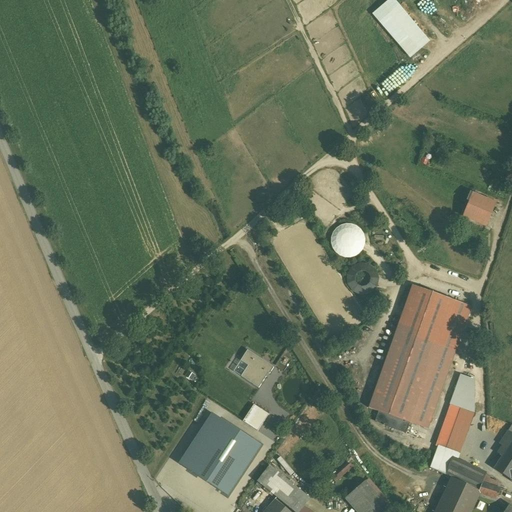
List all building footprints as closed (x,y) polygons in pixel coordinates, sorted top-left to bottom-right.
[(429,42),(393,0),(389,0),(373,14),(410,58),(429,42)] [(474,190),(464,214),(487,224),(497,200),(474,190)] [(363,247),(364,241),(363,235),(359,230),(354,226),(347,225),(341,226),(336,230),(332,235),(331,242),(333,248),(336,253),(342,257),(348,258),(354,256),(359,253),(363,247)] [(376,285),(377,279),(376,273),(373,268),(368,265),(362,264),(356,265),(351,269),(348,274),(347,280),(348,285),(352,290),(357,294),(362,295),(368,293),(373,290),(376,285)] [(471,308),(412,286),(396,331),(455,352),(471,308)] [(455,352),(396,331),(368,408),(378,412),(409,423),(428,430),(455,352)] [(275,367),(248,350),(234,371),(260,389),(275,367)] [(463,379),(452,406),(469,412),(476,390),(473,389),(474,384),(463,379)] [(268,412),(255,404),(243,421),(256,430),(268,412)] [(452,406),(436,454),(451,460),(458,460),(474,414),(469,412),(452,406)] [(409,423),(378,412),(375,422),(406,433),(409,423)] [(180,465),(227,497),(261,447),(213,415),(180,465)] [(511,441),(511,433),(509,432),(501,445),(507,450),(511,441)] [(511,441),(507,450),(494,470),(510,481),(511,478),(511,441)] [(451,460),(436,454),(431,469),(446,475),(451,460)] [(485,473),(458,460),(451,460),(446,475),(452,479),(479,491),(482,483),(485,475),(485,473)] [(297,511),(308,498),(269,466),(257,482),(294,511),(297,511)] [(490,477),(485,475),(482,483),(487,485),(489,480),(490,477)] [(392,511),(393,511),(366,479),(344,499),(355,511),(392,511)] [(452,479),(436,511),(469,511),(479,493),(479,492),(479,491),(452,479)] [(498,482),(489,480),(487,485),(497,488),(498,482)] [(487,485),(482,483),(479,491),(479,492),(479,493),(495,498),(497,497),(500,489),(487,485)] [(275,500),(264,511),(281,511),(285,508),(275,500)]
